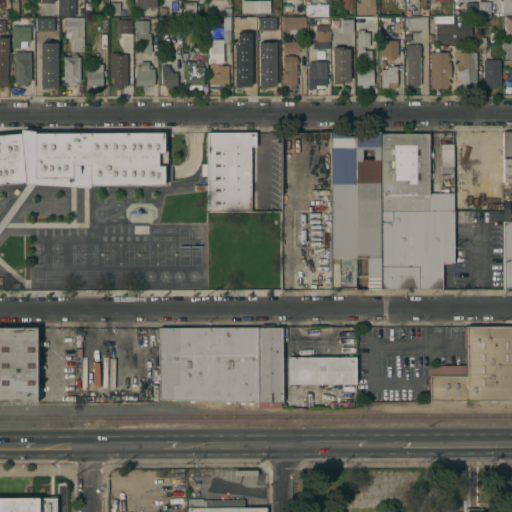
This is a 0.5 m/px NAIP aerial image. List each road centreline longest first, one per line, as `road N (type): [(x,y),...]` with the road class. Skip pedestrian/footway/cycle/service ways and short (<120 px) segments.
road 1 (residential): [(0,309),(511,308)]
road 2 (residential): [(0,114),(511,114)]
